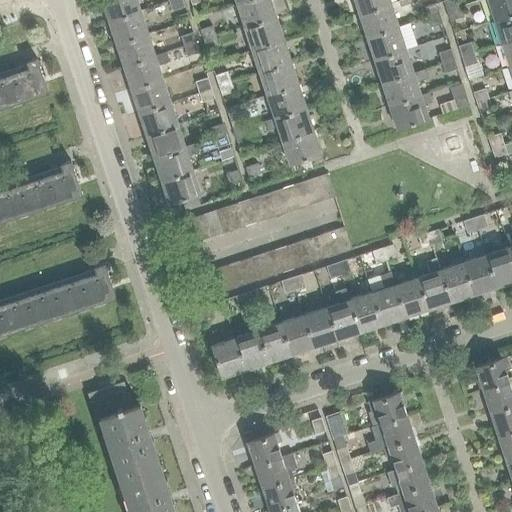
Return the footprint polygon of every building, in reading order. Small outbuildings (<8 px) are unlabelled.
[(100,0),(107,20),(138,10),(134,0),(100,0)] [(183,7),(180,0),(169,0),(168,1),(171,11),(183,7)] [(248,0),(235,5),(242,27),(274,16),(268,0),(248,0)] [(353,0),(358,14),(389,4),(387,0),(353,0)] [(443,0),(446,10),(458,6),(456,0),(443,0)] [(511,0),(486,0),(493,20),(511,13),(511,0)] [(425,17),(438,13),(434,3),(422,7),(425,17)] [(389,4),(358,14),(366,37),(396,27),(389,4)] [(461,16),(458,6),(446,10),(449,20),(461,16)] [(115,44),(146,34),(138,10),(107,20),(115,44)] [(438,13),(425,17),(429,27),(441,23),(438,13)] [(511,13),(493,20),(500,43),(511,39),(511,13)] [(242,27),(250,50),(282,39),(274,16),(242,27)] [(215,36),(211,26),(199,30),(202,40),(215,36)] [(373,59),(404,49),(396,27),(366,37),(373,59)] [(179,36),(182,46),(195,42),(192,32),(179,36)] [(115,44),(122,66),(153,56),(146,34),(115,44)] [(202,40),(205,50),(218,46),(215,36),(202,40)] [(250,50),(257,73),(289,62),(282,39),(250,50)] [(511,39),(500,43),(508,65),(511,64),(511,39)] [(195,42),(182,46),(186,56),(198,52),(195,42)] [(462,56),(473,52),(470,42),(458,46),(462,56)] [(373,59),(380,82),(411,72),(404,49),(373,59)] [(441,63),(453,59),(449,49),(437,53),(441,63)] [(122,66),(130,89),(161,79),(156,65),(167,62),(164,52),(153,56),(122,66)] [(473,52),(462,56),(465,66),(477,62),(473,52)] [(0,76),(0,107),(46,92),(35,58),(24,62),(26,68),(0,76)] [(453,59),(441,63),(444,73),(456,69),(453,59)] [(296,84),(289,62),(257,73),(264,95),(296,84)] [(380,82),(388,105),(418,95),(414,82),(427,78),(424,69),(411,73),(411,72),(380,82)] [(230,82),(227,72),(214,76),(218,86),(230,82)] [(198,92),(210,88),(207,78),(194,82),(198,92)] [(168,102),(161,79),(130,89),(137,112),(168,102)] [(218,86),(221,96),(233,92),(230,82),(218,86)] [(448,87),(451,98),(464,94),(461,83),(448,87)] [(304,108),(296,84),(264,95),(272,118),(304,108)] [(201,102),(213,98),(210,88),(198,92),(201,102)] [(477,102),(488,98),(485,88),(473,92),(477,102)] [(418,95),(388,105),(396,129),(426,119),(422,105),(431,102),(428,92),(419,95),(418,95)] [(468,105),(464,94),(451,98),(455,109),(468,105)] [(488,98),(477,102),(480,112),(492,108),(488,98)] [(137,112),(145,135),(176,125),(168,102),(137,112)] [(272,118),(279,141),(312,130),(304,108),(272,118)] [(244,126),(241,117),(229,121),(232,130),(244,126)] [(213,137),(226,133),(223,123),(210,127),(213,137)] [(183,147),(176,125),(145,135),(152,158),(183,147)] [(232,130),(235,140),(247,136),(244,126),(232,130)] [(319,154),(312,130),(279,141),(287,164),(319,154)] [(217,148),(229,143),(226,133),(213,137),(217,148)] [(491,147),(503,143),(500,133),(487,137),(491,147)] [(503,143),(491,147),(494,157),(507,153),(503,143)] [(152,158),(160,180),(191,170),(187,157),(198,154),(195,144),(183,147),(152,158)] [(231,148),(218,152),(221,161),(233,157),(231,148)] [(0,221),(80,195),(69,161),(58,165),(60,172),(0,191),(0,221)] [(259,174),(256,163),(244,167),(247,177),(259,174)] [(241,179),(237,169),(225,173),(228,183),(241,179)] [(198,193),(191,170),(160,180),(167,204),(198,193)] [(326,173),(314,177),(322,200),(333,196),(326,173)] [(314,177),(303,181),(311,203),(322,200),(314,177)] [(303,181),(292,184),(299,207),(311,203),(303,181)] [(292,184),(281,188),(288,211),(299,207),(292,184)] [(281,188),(269,192),(277,215),(288,211),(281,188)] [(269,192),(258,195),(266,218),(277,215),(269,192)] [(258,195),(247,199),(255,222),(266,218),(258,195)] [(247,199),(236,203),(243,226),(255,222),(247,199)] [(236,203),(225,206),(232,230),(243,226),(236,203)] [(225,206),(213,210),(221,233),(232,230),(225,206)] [(203,213),(202,214),(210,237),(211,237),(221,233),(213,210),(203,213)] [(202,214),(191,217),(199,241),(210,237),(202,214)] [(473,217),(477,230),(487,227),(483,214),(473,217)] [(191,217),(174,223),(182,246),(199,241),(191,217)] [(473,217),(463,221),(467,233),(477,230),(473,217)] [(343,227),(331,231),(339,253),(351,249),(343,227)] [(427,232),(431,244),(441,241),(438,229),(427,232)] [(331,231),(320,234),(327,257),(339,253),(331,231)] [(427,232),(417,236),(421,248),(431,244),(427,232)] [(320,234),(308,238),(316,261),(327,257),(320,234)] [(308,238),(296,242),(304,265),(316,261),(308,238)] [(296,242),(285,246),(292,268),(304,265),(296,242)] [(396,256),(392,244),(382,247),(386,259),(396,256)] [(285,246),(273,250),(281,272),(292,268),(285,246)] [(386,259),(382,247),(372,250),(376,263),(386,259)] [(511,280),(511,266),(506,247),(483,255),(494,287),(511,280)] [(273,250),(261,253),(269,276),(281,272),(273,250)] [(261,253),(250,257),(257,280),(269,276),(261,253)] [(494,287),(483,255),(460,263),(470,294),(494,287)] [(250,257),(238,261),(246,284),(257,280),(250,257)] [(351,272),(347,259),(336,263),(341,275),(351,272)] [(238,261),(226,265),(234,287),(246,284),(238,261)] [(341,275),(336,263),(326,266),(330,279),(341,275)] [(470,294),(460,263),(438,270),(448,302),(470,294)] [(0,334),(113,298),(102,264),(91,267),(94,274),(0,304),(0,334)] [(226,265),(215,269),(222,291),(234,287),(226,265)] [(215,269),(203,272),(211,295),(222,291),(215,269)] [(425,309),(448,302),(438,270),(415,278),(425,309)] [(203,272),(191,276),(199,299),(211,295),(203,272)] [(369,293),(380,324),(402,317),(392,285),(388,273),(377,276),(381,289),(369,293)] [(301,274),(291,277),(295,290),(305,286),(301,274)] [(295,290),(291,277),(281,280),(285,293),(295,290)] [(392,285),(402,317),(425,309),(415,278),(392,285)] [(260,301),(255,289),(245,292),(250,305),(260,301)] [(336,304),(324,308),(334,339),(357,332),(347,300),(343,289),(332,293),(336,304)] [(250,305),(245,292),(235,296),(240,308),(250,305)] [(369,293),(347,300),(357,332),(380,324),(369,293)] [(209,304),(199,307),(203,320),(213,317),(209,304)] [(334,339),(324,308),(301,315),(312,347),(334,339)] [(279,323),(289,354),(312,347),(301,315),(279,323)] [(256,330),(266,362),(289,354),(279,323),(256,330)] [(244,369),(266,362),(256,330),(233,338),(244,369)] [(220,377),(244,369),(233,338),(210,345),(220,377)] [(473,367),(481,390),(507,381),(503,368),(508,366),(505,356),(473,367)] [(96,417),(130,407),(121,380),(85,392),(94,418),(96,417)] [(511,394),(511,395),(507,381),(481,390),(489,413),(511,405),(511,394)] [(379,424),(405,415),(397,392),(365,402),(369,412),(374,410),(379,424)] [(137,404),(130,407),(96,417),(117,480),(158,467),(137,404)] [(511,405),(489,413),(496,436),(511,430),(511,405)] [(324,416),(332,439),(346,435),(338,412),(324,416)] [(381,448),(413,438),(405,415),(379,424),(383,437),(367,442),(370,452),(381,448)] [(323,431),(319,418),(310,421),(314,434),(323,431)] [(511,430),(496,436),(504,458),(511,455),(511,430)] [(279,441),(276,431),(245,442),(253,465),(278,456),(274,442),(279,441)] [(394,469),(420,460),(413,438),(381,448),(384,457),(389,455),(394,469)] [(349,459),(345,446),(335,450),(339,462),(349,459)] [(325,467),(334,464),(330,451),(321,454),(325,467)] [(253,465),(260,488),(292,478),(288,468),(294,466),(289,453),(279,457),(278,456),(253,465)] [(339,462),(344,475),(353,472),(349,459),(339,462)] [(393,484),(396,493),(428,483),(420,460),(394,469),(398,482),(393,484)] [(338,476),(334,464),(325,467),(329,479),(338,476)] [(172,511),(158,467),(117,480),(127,511),(172,511)] [(268,510),(293,502),(289,488),(295,486),(292,478),(260,488),(268,510)] [(408,511),(417,511),(435,506),(428,483),(396,493),(397,494),(386,498),(389,507),(405,502),(408,511)] [(364,505),(360,492),(350,496),(354,508),(364,505)] [(341,511),(350,509),(346,496),(337,499),(341,511)] [(296,511),(293,502),(268,510),(268,511),(296,511)]
